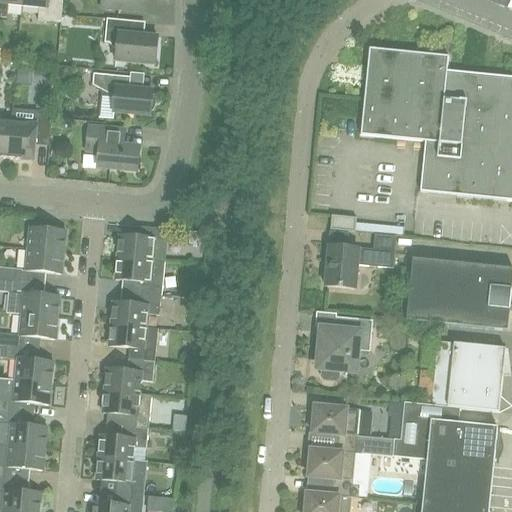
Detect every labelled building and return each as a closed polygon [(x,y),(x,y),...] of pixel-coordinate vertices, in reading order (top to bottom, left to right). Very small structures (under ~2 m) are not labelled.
[(6,5),(22,7),(22,0),(0,0),(0,17),(4,18),(6,5)] [(61,23),(63,0),(22,0),(22,7),(39,8),(38,21),(61,23)] [(101,0),(101,8),(146,12),(147,0),(101,0)] [(125,21),(107,19),(105,43),(109,43),(116,52),(116,61),(155,65),(158,37),(123,34),(125,21)] [(369,49),(364,100),(361,136),(432,143),(430,164),(423,163),(420,192),(511,201),(511,81),(511,82),(511,78),(447,72),(448,57),(369,49)] [(93,85),(115,97),(113,112),(151,116),(153,92),(129,90),(131,78),(94,74),(93,85)] [(11,123),(8,159),(34,161),(36,141),(50,143),(52,116),(38,114),(38,112),(13,110),(11,123)] [(0,157),(8,159),(11,123),(0,121),(0,157)] [(89,127),(86,152),(99,153),(97,168),(137,172),(139,148),(123,146),(125,130),(89,127)] [(330,230),(355,233),(357,218),(332,216),(330,230)] [(30,228),(28,250),(63,253),(65,231),(30,228)] [(163,240),(164,230),(141,228),(140,229),(145,234),(145,239),(119,236),(117,258),(152,261),(164,263),(166,241),(163,240)] [(347,248),(348,233),(330,231),(325,287),(355,290),(357,266),(393,269),(395,253),(347,248)] [(202,233),(190,232),(189,244),(201,245),(202,233)] [(63,253),(28,250),(26,272),(61,275),(63,253)] [(152,261),(117,258),(115,280),(140,283),(139,294),(161,296),(164,263),(152,261)] [(507,332),(511,297),(511,284),(511,269),(412,260),(406,321),(507,332)] [(0,267),(0,280),(21,282),(22,270),(0,267)] [(21,282),(0,280),(0,292),(8,293),(20,294),(20,293),(21,282)] [(59,297),(24,293),(20,293),(20,294),(8,293),(6,314),(22,315),(57,319),(59,297)] [(111,325),(146,328),(147,317),(150,315),(159,316),(161,296),(139,294),(138,305),(113,303),(111,325)] [(57,319),(22,315),(20,337),(55,341),(57,319)] [(369,352),(372,322),(336,318),(335,332),(321,331),(318,369),(322,369),(322,378),(324,381),(335,382),(339,379),(339,371),(356,372),(358,351),(369,352)] [(146,328),(111,325),(109,347),(134,349),(133,361),(155,362),(158,329),(146,328)] [(0,346),(15,348),(16,335),(0,333),(0,346)] [(431,406),(499,413),(505,350),(438,343),(431,406)] [(15,348),(0,346),(0,358),(14,360),(15,348)] [(18,359),(16,381),(51,384),(53,362),(18,359)] [(105,392),(140,395),(141,384),(143,382),(153,383),(155,362),(133,361),(132,372),(107,370),(105,392)] [(49,406),(51,384),(16,381),(5,380),(3,395),(14,396),(14,403),(49,406)] [(140,395),(105,392),(102,414),(122,415),(125,418),(124,427),(127,428),(148,429),(152,396),(140,395)] [(0,412),(9,413),(10,401),(0,400),(0,412)] [(337,452),(337,453),(356,454),(355,454),(362,455),(392,457),(394,440),(357,437),(359,411),(314,406),(312,434),(338,436),(337,452)] [(0,445),(45,450),(47,428),(12,424),(12,426),(8,425),(9,413),(0,412),(0,445)] [(400,441),(394,440),(392,457),(426,461),(494,468),(498,428),(403,418),(400,441)] [(98,458),(133,462),(134,450),(137,448),(146,449),(148,429),(127,428),(126,439),(100,437),(98,458)] [(0,479),(3,480),(4,468),(43,472),(45,450),(0,445),(0,479)] [(333,496),(351,498),(358,499),(358,498),(359,486),(353,486),(355,454),(356,454),(337,453),(337,452),(310,450),(308,478),(334,480),(333,496)] [(98,458),(96,480),(121,483),(120,494),(142,496),(145,463),(133,462),(98,458)] [(426,461),(422,505),(488,511),(489,511),(494,468),(426,461)] [(6,490),(4,511),(6,511),(38,511),(41,493),(6,490)] [(117,502),(113,505),(94,503),(93,511),(140,511),(142,496),(120,494),(117,494),(117,502)] [(350,511),(351,498),(333,496),(306,494),(304,511),(350,511)]
